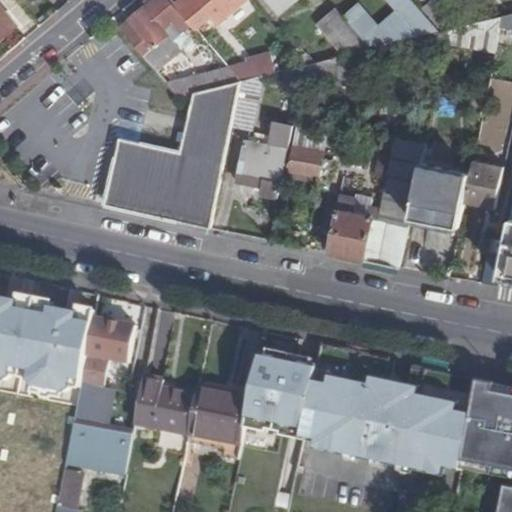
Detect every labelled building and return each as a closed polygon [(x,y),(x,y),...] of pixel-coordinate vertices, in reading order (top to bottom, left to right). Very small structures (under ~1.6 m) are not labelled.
[(174,38),(193,23),(178,5),(173,0),(165,0),(155,0),(122,29),(148,59),(158,70),(183,48),(174,38)] [(221,20),(246,0),(184,0),(178,5),(193,23),(196,26),(213,11),(221,20)] [(268,0),(281,14),(297,0),(268,0)] [(0,2),(0,41),(19,26),(0,2)] [(360,6),(344,18),(372,50),(393,45),(360,6)] [(318,25),(345,57),(372,50),(344,18),(337,9),(318,25)] [(511,17),(504,19),(502,29),(511,30),(511,17)] [(464,28),(451,32),(448,47),(496,57),(502,29),(504,19),(464,28)] [(433,63),(444,65),(448,47),(451,32),(439,34),(393,45),(372,50),(368,69),(378,71),(380,58),(420,50),(420,52),(436,48),(433,63)] [(309,51),(301,58),(307,66),(318,63),(309,51)] [(276,60),(233,70),(243,81),(259,77),(280,72),(276,60)] [(232,69),(170,84),(180,96),(197,92),(243,81),(233,70),(232,69)] [(250,126),(259,77),(243,81),(234,123),(250,126)] [(159,214),(159,213),(172,216),(171,218),(211,227),(234,123),(243,81),(197,92),(183,151),(174,149),(141,141),(121,136),(117,154),(120,155),(108,201),(159,214)] [(303,120),(299,146),(325,149),(329,123),(303,120)] [(241,174),(282,183),(294,126),(276,122),(273,136),(257,132),(257,135),(253,134),(251,139),(248,139),(241,174)] [(388,222),(379,263),(400,267),(411,219),(422,164),(427,144),(403,138),(392,183),(397,184),(391,208),(388,222)] [(299,146),(295,145),(291,171),(324,175),(328,149),(325,149),(299,146)] [(503,169),(474,162),(472,175),(465,205),(495,211),(503,169)] [(411,219),(460,229),(465,205),(472,175),(422,164),(411,219)] [(363,179),(345,176),(329,252),(367,260),(375,220),(369,219),(356,216),(363,179)] [(373,203),(369,219),(375,220),(388,222),(391,208),(373,203)] [(511,219),(506,248),(500,278),(511,280),(511,219)] [(375,220),(367,260),(379,263),(388,222),(375,220)] [(491,245),(483,285),(498,288),(500,278),(506,248),(491,245)] [(17,294),(15,302),(21,304),(20,311),(35,313),(38,298),(17,294)] [(61,303),(38,298),(35,313),(48,316),(49,309),(59,310),(61,303)] [(15,366),(24,368),(35,313),(20,311),(21,304),(15,302),(0,299),(0,379),(4,380),(12,377),(13,374),(15,366)] [(76,307),(75,313),(80,314),(79,322),(94,324),(95,317),(96,312),(76,307)] [(74,378),(83,380),(94,324),(79,322),(80,314),(75,313),(59,310),(49,309),(48,316),(35,313),(24,368),(32,369),(31,378),(33,386),(64,392),(67,392),(69,390),(72,386),(74,378)] [(95,317),(94,324),(83,380),(82,384),(104,388),(110,359),(130,362),(137,326),(119,322),(118,328),(112,327),(113,321),(95,317)] [(331,452),(357,457),(378,357),(324,345),(319,367),(304,438),(320,441),(333,443),(331,452)] [(281,435),(303,440),(304,438),(319,367),(263,354),(254,398),(247,428),(266,432),(267,428),(282,433),(281,435)] [(394,377),(398,362),(378,357),(357,457),(412,469),(432,369),(411,365),(408,381),(413,382),(412,387),(388,382),(390,376),(394,377)] [(13,374),(22,376),(24,368),(15,366),(13,374)] [(22,376),(31,378),(32,369),(24,368),(22,376)] [(445,467),(462,471),(480,380),(432,369),(412,469),(429,472),(431,464),(445,467)] [(72,386),(81,387),(82,384),(83,380),(74,378),(72,386)] [(164,383),(144,379),(135,427),(188,438),(188,437),(196,399),(162,392),(164,383)] [(511,511),(511,386),(480,380),(462,471),(505,474),(495,511),(511,511)] [(247,428),(254,398),(199,387),(196,399),(188,437),(243,448),(247,428)] [(67,460),(126,472),(133,432),(75,421),(67,460)] [(318,449),(331,452),(333,443),(320,441),(318,449)] [(443,474),(445,467),(431,464),(429,472),(443,474)] [(61,511),(84,511),(89,473),(67,470),(61,511)]
